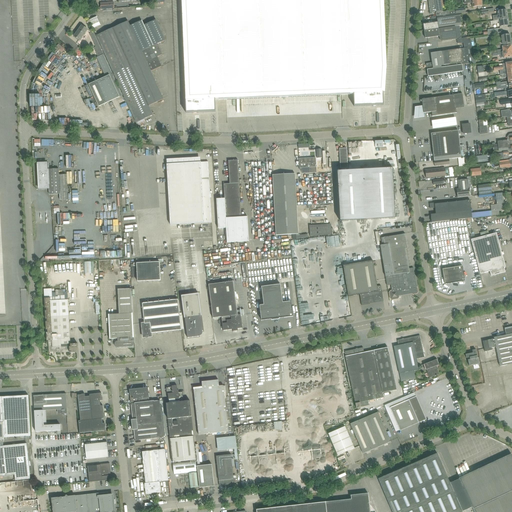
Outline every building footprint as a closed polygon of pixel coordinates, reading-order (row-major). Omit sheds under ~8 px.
[(181,0),(186,106),(186,109),(186,113),(193,113),(193,114),(194,114),(194,113),(196,113),(196,114),(197,114),(197,113),(203,113),(216,112),(216,110),(215,100),(218,100),(227,100),(354,95),(354,107),(373,106),(373,107),(374,107),(374,106),(376,106),(377,106),(384,105),(383,98),(383,96),(383,93),(384,93),(385,93),(385,92),(387,68),(384,0),(181,0)] [(428,0),(430,14),(433,14),(433,12),(436,12),(436,13),(437,16),(443,16),(450,15),(449,11),(443,12),(442,8),(442,6),(441,0),(428,0)] [(499,20),(508,19),(506,10),(497,11),(498,15),(493,16),(494,21),(499,20)] [(438,22),(423,24),(424,31),(455,26),(460,26),(462,26),(460,13),(450,15),(443,16),(437,16),(438,22)] [(94,28),(101,25),(97,16),(90,20),(94,28)] [(165,40),(156,20),(144,25),(142,21),(130,26),(128,22),(97,36),(110,65),(157,44),(165,40)] [(80,41),(87,30),(82,26),(74,37),(80,41)] [(455,26),(424,31),(425,38),(439,36),(440,40),(442,41),(447,41),(457,39),(455,26)] [(94,32),(90,34),(96,47),(94,48),(98,57),(97,58),(105,77),(96,81),(89,85),(99,107),(106,103),(122,96),(103,54),(100,46),(94,32)] [(499,42),(494,43),(495,46),(503,45),(506,45),(511,44),(510,34),(505,35),(501,35),(502,42),(499,43),(499,42)] [(115,76),(157,57),(162,55),(157,44),(110,65),(115,76)] [(497,50),(489,52),(490,54),(492,54),(496,53),(511,51),(511,50),(511,45),(506,46),(502,47),(503,50),(497,50)] [(438,52),(431,53),(432,63),(433,69),(462,65),(470,64),(469,57),(469,54),(468,50),(468,48),(461,49),(443,51),(438,52)] [(119,86),(136,78),(151,71),(162,67),(157,57),(115,76),(119,86)] [(511,67),(511,62),(509,63),(506,63),(502,64),(502,66),(494,67),(494,70),(494,71),(500,70),(504,69),(511,67)] [(427,70),(428,77),(463,71),(462,65),(433,69),(427,70)] [(142,92),(157,85),(151,71),(136,78),(142,92)] [(463,71),(428,77),(425,77),(424,93),(466,86),(463,71)] [(119,86),(129,107),(146,99),(142,92),(136,78),(119,86)] [(511,84),(511,78),(508,79),(508,82),(500,83),(500,82),(496,82),(496,86),(503,85),(511,84)] [(149,106),(163,99),(157,85),(142,92),(146,99),(149,106)] [(511,97),(511,90),(494,93),(495,97),(508,95),(508,98),(511,97)] [(31,113),(36,113),(36,106),(42,106),(42,113),(47,112),(46,107),(48,107),(48,94),(31,94),(31,113)] [(427,99),(422,100),(422,105),(423,106),(424,113),(425,113),(429,113),(432,112),(432,117),(437,116),(456,113),(456,109),(464,107),(464,106),(462,94),(454,95),(427,99)] [(153,115),(149,106),(146,99),(129,107),(136,123),(153,115)] [(503,100),(500,101),(501,105),(503,105),(506,104),(507,108),(511,108),(511,107),(511,101),(511,99),(503,100)] [(423,106),(422,105),(415,106),(414,118),(424,116),(424,113),(423,106)] [(456,117),(432,120),(433,128),(457,125),(456,117)] [(472,132),(471,123),(462,124),(463,133),(472,132)] [(484,126),(479,127),(480,134),(488,133),(487,126),(484,126)] [(434,161),(461,157),(458,130),(431,134),(434,161)] [(508,150),(508,145),(507,140),(498,141),(498,144),(498,150),(499,151),(508,150)] [(347,148),(339,149),(340,168),(348,168),(347,148)] [(300,174),(317,173),(316,158),(299,159),(300,174)] [(241,213),(238,160),(228,161),(230,184),(224,184),(224,199),(216,199),(218,228),(222,228),(222,219),(242,218),(242,213),(241,213)] [(208,162),(167,164),(170,225),(212,222),(208,162)] [(49,169),(48,163),(38,164),(39,189),(49,189),(49,195),(60,194),(60,200),(68,200),(67,175),(59,175),(59,169),(49,169)] [(392,168),(337,171),(340,222),(395,219),(392,168)] [(426,178),(446,176),(445,168),(425,170),(426,178)] [(471,176),(481,175),(480,168),(470,169),(471,176)] [(273,175),(275,221),(298,219),(295,174),(273,175)] [(459,189),(457,189),(458,198),(463,197),(470,196),(472,196),(471,188),(472,188),(471,177),(467,177),(467,179),(458,180),(459,189)] [(472,218),(470,200),(440,204),(440,203),(430,204),(430,209),(435,208),(436,214),(431,215),(432,223),(472,218)] [(497,205),(491,205),(491,211),(492,216),(497,216),(499,216),(499,210),(500,210),(500,204),(497,205)] [(242,218),(222,219),(222,228),(226,228),(227,242),(249,241),(247,217),(242,217),(242,218)] [(299,234),(298,219),(275,221),(276,235),(299,234)] [(476,239),(471,240),(480,274),(490,271),(491,276),(505,273),(504,268),(505,267),(504,262),(496,233),(489,235),(488,231),(480,233),(481,237),(476,239)] [(409,269),(404,236),(406,236),(405,234),(382,238),(383,245),(380,245),(387,286),(391,285),(392,291),(391,292),(390,293),(391,298),(392,299),(397,298),(398,297),(398,296),(416,293),(417,292),(413,268),(409,269)] [(90,258),(90,248),(76,248),(76,258),(90,258)] [(381,286),(377,286),(373,260),(343,266),(348,297),(360,295),(362,306),(370,304),(370,303),(378,301),(378,302),(383,301),(381,286)] [(92,273),(92,261),(84,262),(85,274),(92,273)] [(160,280),(160,262),(133,263),(134,265),(131,265),(131,267),(137,266),(137,281),(160,280)] [(444,266),(442,267),(442,269),(443,269),(445,284),(465,281),(462,266),(445,269),(444,266)] [(338,282),(339,282),(339,278),(328,280),(330,287),(338,286),(338,282)] [(213,284),(209,285),(210,296),(211,300),(223,298),(226,317),(238,315),(240,315),(240,314),(241,314),(241,315),(244,315),(244,310),(237,310),(235,293),(233,281),(227,282),(221,283),(215,284),(213,284)] [(283,302),(280,284),(261,287),(264,305),(260,305),(261,321),(271,319),(271,321),(279,319),(279,318),(293,317),(291,301),(283,302)] [(134,340),(133,314),(132,289),(118,290),(120,314),(108,315),(109,339),(117,339),(118,341),(117,341),(116,342),(115,342),(115,343),(115,344),(115,345),(115,346),(116,347),(131,347),(132,347),(133,347),(133,346),(134,346),(134,345),(134,344),(134,343),(134,340)] [(188,338),(199,336),(200,336),(201,335),(202,333),(202,332),(202,331),(203,331),(201,316),(202,316),(198,293),(181,296),(188,338)] [(50,301),(50,298),(45,298),(45,308),(46,308),(47,311),(45,311),(46,319),(47,319),(47,322),(46,322),(46,330),(48,330),(48,332),(46,333),(47,341),(48,341),(49,352),(58,351),(58,353),(70,352),(70,353),(76,352),(78,352),(78,350),(78,344),(70,344),(68,300),(50,301)] [(223,298),(211,300),(213,318),(221,317),(226,317),(223,298)] [(152,337),(151,333),(181,330),(178,299),(142,303),(145,324),(142,324),(143,332),(143,337),(146,336),(146,337),(152,337)] [(226,317),(221,317),(223,331),(227,331),(233,330),(233,332),(234,332),(238,331),(238,329),(242,328),(242,329),(243,329),(242,324),(241,315),(241,314),(240,314),(240,315),(238,315),(226,317)] [(511,326),(506,328),(507,335),(484,340),(486,352),(497,350),(500,366),(511,363),(511,326)] [(398,345),(394,346),(395,351),(399,374),(419,370),(417,359),(425,358),(420,336),(406,339),(397,340),(398,345)] [(364,353),(363,348),(345,351),(346,356),(345,356),(356,408),(369,406),(368,401),(384,398),(383,393),(374,351),(364,353)] [(383,393),(397,390),(388,348),(374,351),(383,393)] [(474,365),(474,369),(481,367),(477,349),(474,350),(474,353),(467,354),(470,366),(474,365)] [(426,369),(430,378),(440,374),(436,366),(439,365),(437,359),(424,364),(426,369)] [(219,386),(218,380),(202,382),(202,388),(194,389),(199,435),(228,432),(224,391),(226,391),(225,386),(224,386),(223,386),(219,386)] [(177,390),(177,385),(172,386),(172,387),(166,388),(167,394),(168,394),(168,400),(169,402),(175,401),(183,400),(182,392),(179,392),(178,390),(177,390)] [(147,389),(139,390),(130,391),(132,404),(131,404),(133,420),(131,420),(132,424),(146,422),(162,421),(160,401),(158,401),(150,402),(149,397),(148,397),(147,389)] [(102,393),(90,395),(90,396),(92,420),(102,419),(104,418),(103,406),(101,406),(100,400),(102,400),(102,393)] [(66,394),(34,396),(34,401),(34,411),(36,432),(57,431),(60,431),(60,424),(47,425),(45,425),(44,410),(46,410),(57,410),(62,409),(62,413),(63,413),(67,413),(67,412),(66,399),(66,394)] [(84,394),(78,395),(78,400),(80,421),(92,420),(90,396),(85,397),(84,394)] [(29,396),(2,397),(4,437),(31,436),(29,401),(29,396)] [(400,431),(419,423),(409,400),(390,408),(400,431)] [(190,401),(166,403),(172,461),(191,459),(191,462),(173,464),(174,474),(196,471),(195,462),(195,459),(196,459),(194,440),(190,401)] [(358,421),(370,451),(391,442),(378,412),(358,421)] [(80,421),(78,421),(79,428),(80,433),(106,430),(105,424),(103,424),(102,419),(92,420),(80,421)] [(164,437),(162,421),(146,422),(132,424),(132,430),(134,430),(135,441),(140,440),(162,438),(162,437),(164,437)] [(283,421),(275,422),(276,430),(284,429),(283,421)] [(363,453),(370,451),(358,421),(350,424),(363,453)] [(338,455),(354,448),(345,427),(328,434),(338,455)] [(468,434),(442,443),(444,449),(443,449),(449,464),(472,456),(468,446),(472,444),(469,437),(468,434)] [(218,438),(219,451),(238,449),(237,436),(218,438)] [(87,460),(104,458),(109,457),(107,442),(85,445),(87,460)] [(0,476),(5,476),(15,475),(30,473),(27,444),(3,446),(0,446),(0,476)] [(146,483),(159,482),(168,481),(165,449),(158,450),(142,452),(146,483)] [(450,483),(437,453),(378,479),(392,511),(462,511),(472,507),(474,511),(511,511),(511,455),(511,454),(459,478),(459,479),(450,483)] [(231,455),(216,456),(219,481),(219,486),(235,484),(235,479),(234,479),(233,475),(232,467),(231,455)] [(88,474),(110,472),(109,464),(87,466),(88,474)] [(199,488),(214,486),(212,464),(197,466),(199,488)] [(89,482),(111,480),(110,472),(88,474),(89,482)] [(146,494),(161,492),(159,482),(146,483),(145,483),(146,494)] [(68,496),(66,495),(65,497),(52,498),(52,503),(53,511),(112,511),(113,511),(115,511),(114,504),(116,504),(115,500),(113,500),(113,495),(108,496),(108,495),(108,492),(87,495),(70,496),(70,497),(68,498),(68,496)] [(370,511),(368,493),(351,495),(351,499),(256,510),(256,511),(370,511)]
